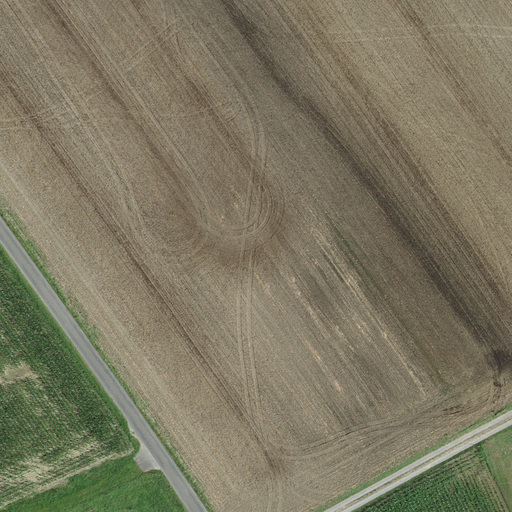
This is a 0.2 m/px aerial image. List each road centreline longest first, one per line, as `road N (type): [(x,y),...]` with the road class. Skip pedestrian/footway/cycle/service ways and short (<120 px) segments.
road 1 (unclassified): [(195,511),(0,232)]
road 2 (track): [(511,423),(347,511)]
